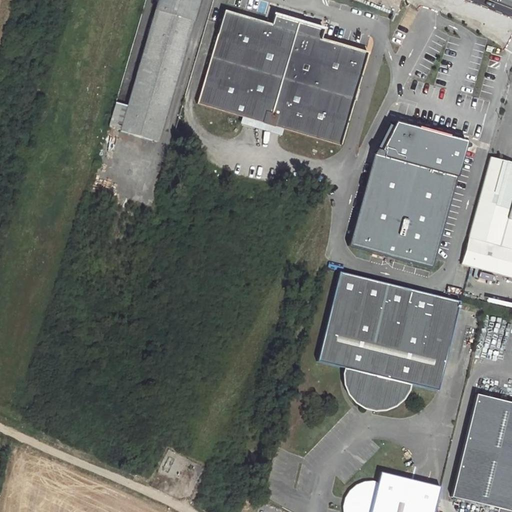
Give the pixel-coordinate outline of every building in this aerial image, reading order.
[(115,102),(108,126),(157,141),(197,0),(157,0),(127,106),(115,102)] [(197,104),(262,123),(293,20),(274,14),(271,24),(224,11),(197,104)] [(262,123),(340,145),(367,52),(321,39),(324,29),(293,20),(262,123)] [(373,151),(348,243),(432,266),(467,138),(395,119),(380,148),(377,147),(376,152),(373,151)] [(511,158),(491,152),(468,231),(468,232),(460,259),(511,274),(511,158)] [(460,300),(339,269),(317,359),(346,366),(345,373),(345,380),(347,385),(349,390),(353,395),(358,400),(364,404),(370,405),(375,406),(381,406),(388,404),(392,403),(395,401),(400,397),(404,392),(406,387),(408,382),(438,389),(460,300)] [(511,402),(475,393),(449,495),(511,511),(511,402)] [(432,511),(439,486),(378,470),(375,483),(370,482),(366,482),(361,483),(358,485),(354,487),(349,492),(346,497),(344,504),(344,510),(344,511),(432,511)]
